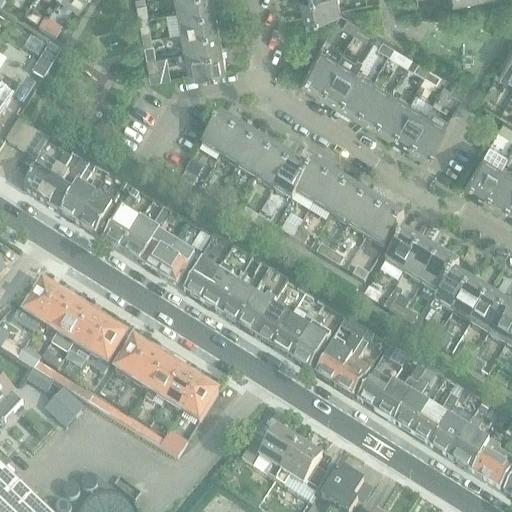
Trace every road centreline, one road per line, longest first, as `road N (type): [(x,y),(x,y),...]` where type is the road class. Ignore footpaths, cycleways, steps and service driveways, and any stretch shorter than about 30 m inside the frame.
road 1 (tertiary): [(50,240),(482,511)]
road 2 (residential): [(265,81),(283,113),(420,192)]
